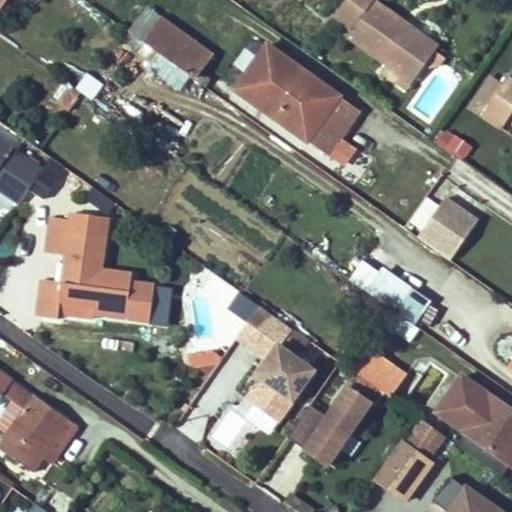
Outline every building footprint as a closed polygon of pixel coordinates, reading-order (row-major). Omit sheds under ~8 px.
[(439,49),(374,2),(374,0),(346,0),(333,19),(352,31),(346,40),(385,68),(411,86),(423,70),(426,73),(438,68),(443,61),(434,55),(439,49)] [(147,10),(129,36),(205,89),(211,80),(201,73),(213,56),(147,10)] [(340,99),(268,49),(235,93),(308,144),(340,99)] [(380,75),(406,94),(411,86),(385,68),(380,75)] [(511,83),(507,80),(502,88),(490,105),(479,99),(471,110),(501,131),(511,114),(511,83)] [(502,88),(491,81),(479,99),(490,105),(502,88)] [(67,82),(54,99),(69,110),(81,92),(67,82)] [(340,99),(308,144),(326,157),(359,113),(340,99)] [(442,127),(432,144),(462,161),(472,145),(442,127)] [(42,171),(52,158),(26,139),(7,164),(22,175),(14,186),(25,195),(42,171)] [(41,206),(58,181),(42,171),(25,195),(41,206)] [(110,213),(117,204),(93,187),(86,195),(110,213)] [(476,220),(429,190),(404,228),(451,259),(476,220)] [(139,307),(142,285),(131,283),(131,286),(99,281),(101,271),(105,240),(71,235),(72,222),(50,219),(45,253),(67,256),(64,284),(43,281),(38,318),(59,320),(60,309),(61,299),(95,303),(94,313),(126,317),(128,305),(139,307)] [(131,286),(131,283),(133,276),(101,271),(99,281),(131,286)] [(429,304),(390,277),(388,276),(373,297),(375,299),(393,312),(414,326),(429,304)] [(61,299),(60,309),(94,313),(95,303),(61,299)] [(289,327),(257,305),(239,331),(270,354),(256,375),(264,380),(250,399),(279,421),(315,370),(278,344),(289,327)] [(414,326),(393,312),(385,324),(409,342),(418,329),(414,326)] [(350,371),(389,399),(405,377),(366,350),(350,371)] [(462,431),(488,395),(462,377),(436,412),(462,431)] [(48,453),(60,435),(71,442),(79,430),(11,382),(2,395),(25,411),(0,446),(0,449),(34,473),(48,453)] [(309,406),(286,439),(327,467),(369,405),(346,389),(326,418),(309,406)] [(196,441),(210,421),(191,408),(177,428),(196,441)] [(441,450),(414,431),(379,482),(405,502),(441,450)] [(60,435),(48,453),(58,460),(71,442),(60,435)] [(435,504),(446,511),(451,511),(466,491),(452,481),(435,504)] [(496,511),(466,491),(451,511),(496,511)] [(289,494),(282,508),(291,511),(311,511),(314,507),(289,494)]
